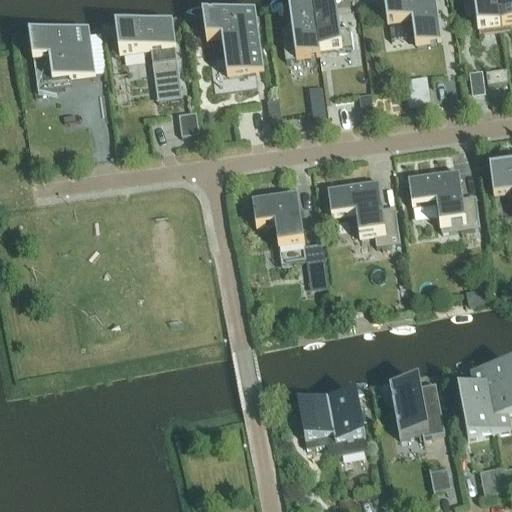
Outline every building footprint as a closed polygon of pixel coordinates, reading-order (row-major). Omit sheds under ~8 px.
[(385,4),(388,29),(413,26),(416,50),(441,47),(434,0),(409,0),(409,1),(385,4)] [(462,0),(466,22),(477,21),(478,33),(501,30),(497,0),(462,0)] [(511,0),(497,0),(501,30),(511,28),(511,0)] [(313,9),(319,55),(352,51),(350,33),(339,34),(335,6),(313,9)] [(283,47),(286,66),(320,61),(319,55),(313,9),(290,12),(294,46),(283,47)] [(223,44),(229,81),(256,77),(256,79),(264,77),(259,37),(258,38),(255,17),(203,24),(206,46),(216,45),(223,44)] [(151,56),(155,86),(168,84),(169,95),(181,93),(172,28),(117,36),(121,60),(151,56)] [(32,47),(38,97),(58,94),(65,93),(64,85),(95,81),(89,41),(90,41),(89,40),(32,47)] [(507,77),(489,79),(491,91),(509,89),(507,77)] [(406,96),(409,114),(431,110),(428,92),(406,96)] [(373,116),(371,100),(359,102),(361,118),(373,116)] [(267,107),(270,130),(282,129),(281,116),(279,105),(267,107)] [(324,106),(311,108),(313,124),(326,122),(324,106)] [(179,121),(182,143),(200,140),(197,118),(179,121)] [(511,197),(511,172),(491,176),(495,200),(511,197)] [(437,208),(442,239),(480,233),(476,202),(462,204),(459,180),(410,187),(413,212),(437,208)] [(375,242),(376,252),(376,253),(400,249),(395,213),(381,215),(377,186),(362,188),(362,194),(329,198),(333,223),(357,219),(360,244),(375,242)] [(254,210),(257,233),(276,231),(282,270),(306,267),(299,215),(293,215),(292,203),(290,203),(290,204),(254,209),(254,210)] [(490,375),(485,376),(497,439),(511,436),(509,421),(511,420),(511,370),(490,375)] [(473,393),(459,396),(468,444),(492,439),(497,439),(485,376),(470,378),(473,393)] [(420,388),(390,393),(400,444),(416,441),(422,440),(424,449),(425,449),(424,442),(445,438),(436,390),(421,393),(420,388)] [(357,400),(328,406),(338,461),(367,456),(364,444),(365,443),(357,400)] [(328,406),(298,411),(306,454),(327,451),(329,463),(338,461),(328,406)] [(431,476),(429,476),(434,499),(435,499),(435,497),(451,494),(447,475),(431,478),(431,476)] [(506,488),(485,492),(487,501),(508,497),(506,488)]
